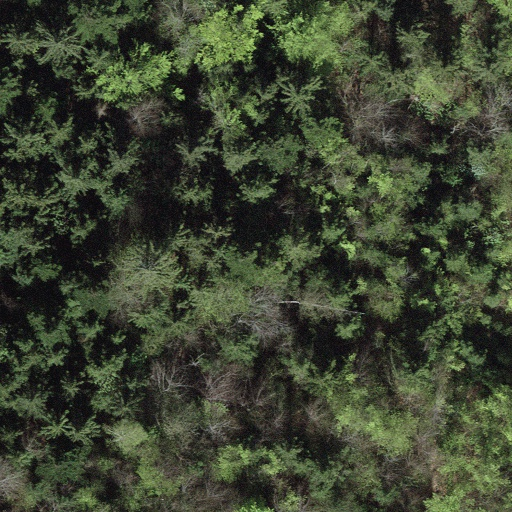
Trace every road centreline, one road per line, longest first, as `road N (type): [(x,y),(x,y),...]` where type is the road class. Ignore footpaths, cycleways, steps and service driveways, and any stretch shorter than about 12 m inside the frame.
road 1 (track): [(511,265),(70,75),(333,511)]
road 2 (track): [(438,0),(511,110)]
